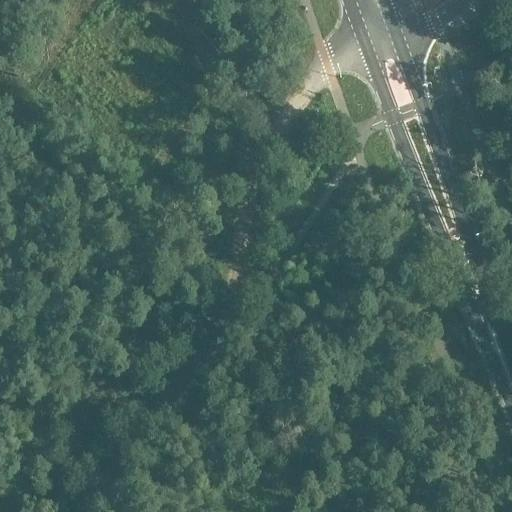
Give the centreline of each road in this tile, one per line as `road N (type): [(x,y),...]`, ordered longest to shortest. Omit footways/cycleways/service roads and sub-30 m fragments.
road 1 (track): [(82,511),(228,314),(253,174),(272,137),(325,63),(374,32)]
road 2 (primary): [(511,390),(374,32)]
